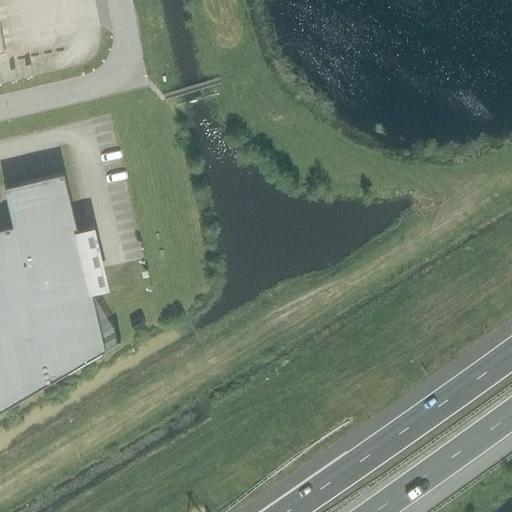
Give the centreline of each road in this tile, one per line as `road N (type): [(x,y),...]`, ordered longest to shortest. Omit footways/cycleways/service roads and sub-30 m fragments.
road 1 (motorway): [(511,354),(287,511)]
road 2 (unclassified): [(117,0),(126,70),(0,104)]
road 3 (motorway): [(378,511),(511,415)]
